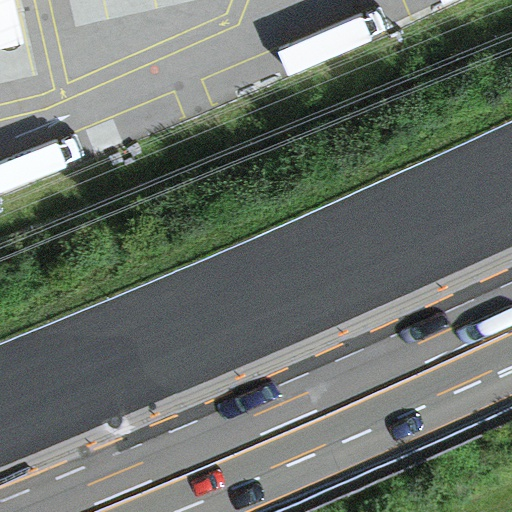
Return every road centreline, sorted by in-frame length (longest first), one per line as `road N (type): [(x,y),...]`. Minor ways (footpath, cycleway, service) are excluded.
road 1 (motorway): [(511,198),(248,318),(0,417)]
road 2 (motorway): [(74,511),(511,324)]
